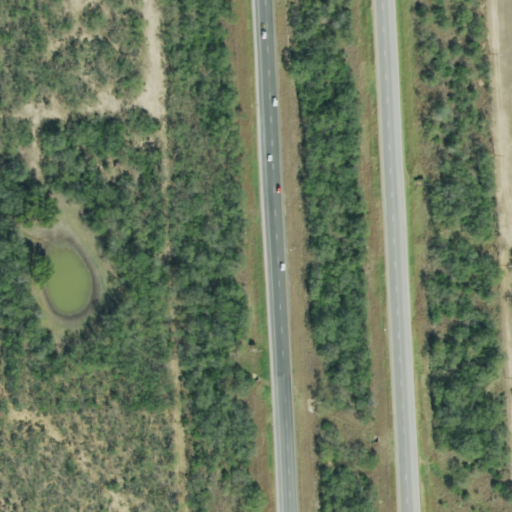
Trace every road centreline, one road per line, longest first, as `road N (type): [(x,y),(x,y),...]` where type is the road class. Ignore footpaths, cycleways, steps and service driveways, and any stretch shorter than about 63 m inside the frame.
road 1 (motorway): [(271,0),(300,511)]
road 2 (motorway): [(418,511),(392,0)]
